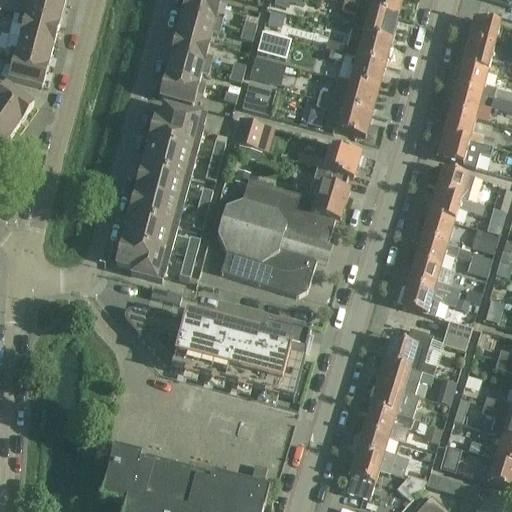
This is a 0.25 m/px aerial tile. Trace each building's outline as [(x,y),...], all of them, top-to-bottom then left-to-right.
[(21,8),(19,18),(58,28),(64,7),(35,0),(30,0),(28,10),(21,8)] [(186,0),(181,18),(221,28),(224,19),(217,18),(220,5),(200,0),(186,0)] [(351,0),(344,0),(343,6),(358,11),(360,2),(351,0)] [(371,0),(368,13),(397,21),(402,0),(371,0)] [(509,10),(511,0),(481,0),(481,2),(509,10)] [(355,18),(351,35),(391,45),(397,21),(368,13),(358,11),(343,6),(341,14),(355,18)] [(53,49),(58,28),(19,18),(16,27),(23,28),(20,40),(53,49)] [(181,18),(176,39),(209,47),(212,36),(219,38),(221,28),(181,18)] [(474,22),(467,46),(493,53),(493,52),(499,29),(474,22)] [(245,26),(243,34),(254,37),(256,29),(245,26)] [(243,34),(240,43),(252,45),(254,37),(243,34)] [(327,46),(325,54),(331,55),(345,59),(355,62),(356,61),(385,69),(391,45),(351,35),(347,51),(327,46)] [(176,39),(171,59),(210,70),(213,61),(206,59),(209,47),(176,39)] [(47,70),(53,49),(20,40),(17,52),(10,50),(8,59),(47,70)] [(467,46),(461,69),(486,76),(490,64),(503,68),(503,66),(511,68),(511,57),(504,55),(493,52),(493,53),(467,46)] [(331,55),(328,64),(343,67),(345,59),(331,55)] [(47,70),(8,59),(5,68),(12,70),(9,82),(42,91),(47,70)] [(165,80),(198,89),(198,88),(201,77),(208,79),(210,70),(171,59),(165,80)] [(378,93),(385,69),(356,61),(355,62),(349,86),(378,93)] [(233,67),(231,76),(243,79),(245,70),(233,67)] [(461,69),(455,92),(480,99),(480,100),(486,101),(492,103),(511,108),(511,97),(483,89),(486,76),(461,69)] [(231,76),(229,84),(241,87),(243,79),(231,76)] [(205,90),(198,88),(198,89),(165,80),(159,101),(192,110),(196,98),(202,100),(205,90)] [(378,93),(349,86),(338,83),(333,99),(320,96),(318,103),(371,118),(378,93)] [(275,92),(249,84),(241,112),(268,119),(275,92)] [(0,110),(21,126),(34,107),(6,88),(0,95),(0,110)] [(455,92),(449,116),(474,122),(478,109),(483,110),(486,101),(480,100),(480,99),(455,92)] [(226,97),(224,105),(235,108),(238,100),(226,97)] [(371,118),(318,103),(316,112),(329,115),(324,132),(365,143),(371,118)] [(154,122),(151,135),(199,148),(202,135),(202,134),(205,120),(163,109),(159,123),(154,122)] [(0,137),(8,143),(21,126),(0,110),(0,137)] [(449,116),(443,139),(493,152),(493,151),(495,143),(470,136),(474,122),(449,116)] [(263,129),(239,121),(232,147),(255,154),(263,129)] [(199,148),(151,135),(143,163),(192,176),(199,148)] [(0,154),(8,143),(0,137),(0,154)] [(443,139),(436,163),(475,173),(479,158),(490,161),(493,152),(443,139)] [(215,144),(213,154),(223,156),(225,147),(215,144)] [(302,157),(299,167),(317,172),(348,181),(353,183),(357,171),(359,171),(362,161),(360,160),(360,158),(328,148),(323,164),(302,157)] [(213,154),(210,163),(220,166),(223,156),(213,154)] [(136,190),(184,203),(192,176),(143,163),(136,190)] [(210,163),(208,173),(218,176),(220,166),(210,163)] [(348,181),(317,172),(308,202),(248,184),(242,205),(225,214),(217,240),(226,257),(220,277),(298,301),(307,296),(316,265),(311,264),(317,246),(327,249),(335,225),(340,226),(349,195),(344,193),(348,181)] [(467,206),(467,205),(474,182),(467,180),(442,172),(435,196),(467,206)] [(218,176),(208,173),(205,183),(215,185),(218,176)] [(129,218),(177,231),(184,203),(136,190),(129,218)] [(202,193),(200,202),(210,205),(212,196),(202,193)] [(499,193),(493,212),(506,216),(511,197),(499,193)] [(484,210),(472,207),(467,205),(467,206),(435,196),(428,218),(453,226),(457,213),(481,220),(484,210)] [(200,202),(197,212),(208,214),(210,205),(200,202)] [(197,212),(195,221),(205,224),(208,214),(197,212)] [(122,245),(170,258),(177,231),(129,218),(122,245)] [(453,226),(428,218),(421,242),(446,250),(453,226)] [(195,221),(192,231),(202,234),(205,224),(195,221)] [(481,235),(475,254),(492,259),(497,240),(481,235)] [(189,241),(187,250),(197,253),(200,243),(189,241)] [(446,250),(421,242),(414,265),(439,273),(446,250)] [(458,253),(470,257),(473,248),(461,244),(458,253)] [(170,258),(122,245),(115,268),(132,272),(130,278),(162,286),(163,281),(164,281),(170,258)] [(187,250),(185,260),(195,263),(197,253),(187,250)] [(458,253),(455,262),(468,266),(470,257),(458,253)] [(185,260),(182,270),(192,272),(195,263),(185,260)] [(414,265),(407,288),(456,303),(459,294),(435,286),(439,273),(414,265)] [(182,270),(180,279),(190,282),(192,272),(182,270)] [(407,288),(400,311),(425,319),(435,322),(439,307),(441,308),(454,312),(456,303),(407,288)] [(153,292),(150,302),(179,309),(182,300),(153,292)] [(262,346),(168,321),(134,312),(134,313),(137,314),(133,329),(132,329),(129,326),(128,327),(167,372),(292,405),(309,343),(266,331),(262,346)] [(448,326),(445,338),(468,344),(471,333),(448,326)] [(391,342),(384,366),(421,377),(433,380),(435,372),(424,368),(433,341),(410,334),(408,338),(406,346),(391,342)] [(468,344),(445,338),(441,349),(465,356),(468,344)] [(511,360),(500,356),(498,364),(511,368),(511,360)] [(511,368),(498,364),(495,373),(511,378),(511,368)] [(384,366),(377,389),(414,400),(418,386),(430,390),(433,380),(421,377),(384,366)] [(377,389),(370,412),(419,427),(422,418),(415,415),(419,401),(414,400),(377,389)] [(486,402),(483,410),(511,419),(511,407),(500,404),(500,406),(486,402)] [(483,410),(480,419),(494,423),(490,437),(494,438),(502,441),(502,442),(511,444),(511,419),(483,410)] [(370,412),(363,435),(387,442),(392,429),(404,433),(404,432),(416,436),(419,427),(370,412)] [(363,435),(356,457),(405,472),(408,464),(395,459),(383,455),(387,442),(363,435)] [(471,448),(468,456),(511,470),(511,444),(502,442),(502,441),(494,438),(489,454),(471,448)] [(141,460),(113,452),(107,473),(108,473),(100,501),(100,503),(125,510),(124,511),(264,511),(269,494),(262,492),(267,473),(255,469),(248,489),(211,479),(209,483),(205,482),(206,481),(145,464),(144,466),(140,465),(141,460)] [(511,495),(511,470),(468,456),(466,465),(492,474),(488,488),(511,495)] [(351,481),(346,497),(369,504),(373,488),(378,474),(390,479),(390,478),(402,482),(405,472),(356,457),(349,481),(351,481)] [(502,511),(493,504),(486,511),(442,511),(431,501),(421,511),(502,511)]
